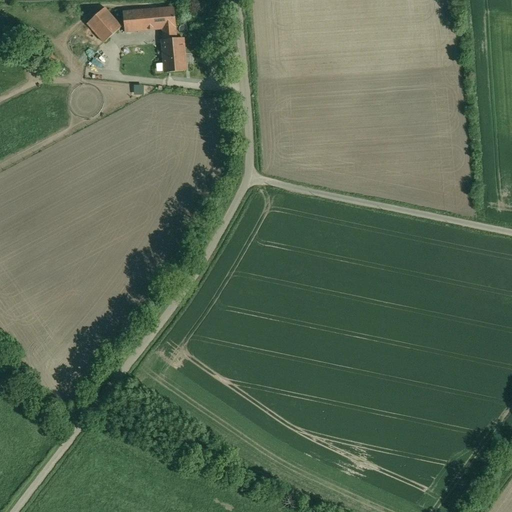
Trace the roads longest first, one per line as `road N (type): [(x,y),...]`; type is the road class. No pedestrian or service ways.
road 1 (unclassified): [(248,176),(225,231),(16,511)]
road 2 (unclassified): [(248,176),(511,232)]
road 3 (unclassified): [(239,0),(248,176)]
